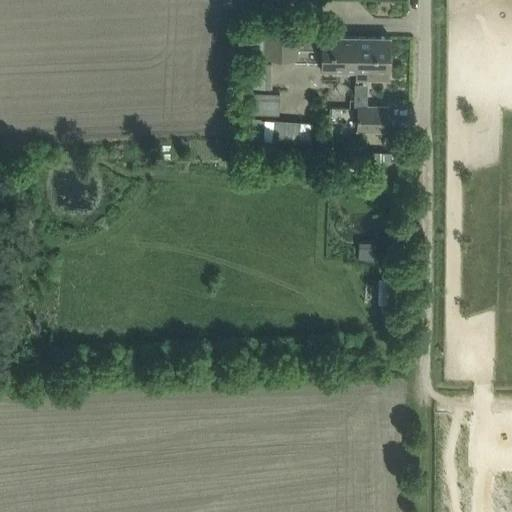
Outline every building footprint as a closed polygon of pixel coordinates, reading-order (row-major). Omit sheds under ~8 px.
[(356,69),(356,36),(321,35),(322,18),(266,17),(266,20),(253,20),(252,87),(272,88),(272,63),(266,63),(266,58),(296,59),(296,49),(320,50),(320,68),(356,69)] [(356,36),(356,69),(355,78),(368,78),(368,72),(373,72),(372,78),(389,79),(390,36),(356,36)] [(354,105),(357,105),(356,129),(388,130),(389,106),(367,105),(367,83),(355,83),(354,105)] [(278,113),(279,93),(252,92),(251,113),(278,113)] [(222,118),(238,119),(239,102),(223,102),(222,118)] [(274,119),(274,120),(251,118),(250,138),(272,140),(272,141),(311,144),(313,122),(274,119)] [(377,301),(389,301),(390,276),(389,276),(378,276),(377,301)]
